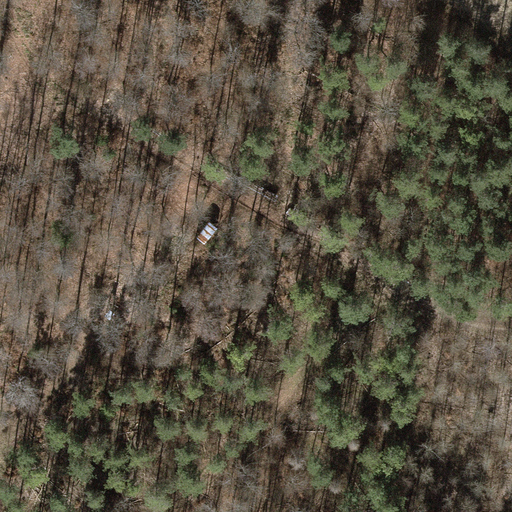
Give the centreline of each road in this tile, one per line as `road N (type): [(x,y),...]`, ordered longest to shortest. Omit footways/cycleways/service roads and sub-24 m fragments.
road 1 (track): [(511,326),(444,317),(37,65),(7,0)]
road 2 (track): [(157,511),(390,284)]
